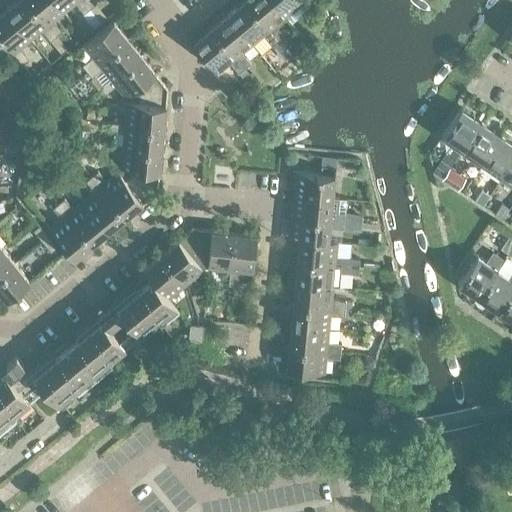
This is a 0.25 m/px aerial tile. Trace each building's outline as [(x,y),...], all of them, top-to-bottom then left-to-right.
[(27,0),(15,0),(6,8),(30,38),(41,30),(50,40),(56,35),(27,0)] [(54,0),(27,0),(56,35),(62,30),(53,20),(64,11),(54,0)] [(82,0),(54,0),(64,11),(75,2),(83,13),(89,8),(82,0)] [(244,0),(243,0),(228,13),(252,43),(263,34),(272,45),(278,40),(244,0)] [(272,0),(244,0),(278,40),(284,35),(275,24),(286,16),(272,0)] [(272,0),(286,16),(292,22),(308,8),(310,4),(310,1),(309,0),(305,0),(303,1),(302,0),(272,0)] [(30,38),(6,8),(0,12),(0,36),(22,63),(29,58),(20,47),(30,38)] [(228,13),(211,27),(244,67),(245,67),(250,62),(242,52),(252,43),(228,13)] [(81,65),(86,71),(127,37),(113,20),(82,44),(92,56),(81,65)] [(244,67),(211,27),(193,41),(218,71),(229,62),(242,77),(249,72),(245,67),(244,67)] [(105,93),(116,85),(146,60),(127,37),(86,71),(91,77),(95,74),(103,85),(100,87),(105,93)] [(133,90),(137,95),(167,86),(146,60),(116,85),(125,96),(133,90)] [(126,101),(124,123),(124,124),(163,127),(167,86),(137,95),(137,102),(126,101)] [(442,135),(463,149),(482,120),(462,106),(442,135)] [(463,149),(483,162),(502,134),(482,120),(463,149)] [(123,131),(122,145),(161,149),(163,127),(124,124),(124,123),(111,122),(110,130),(123,131)] [(483,162),(502,176),(511,161),(511,140),(502,134),(483,162)] [(130,168),(130,175),(157,190),(161,149),(122,145),(120,167),(130,168)] [(511,161),(502,176),(511,182),(511,161)] [(434,173),(442,178),(449,167),(442,162),(434,173)] [(295,170),(293,193),(332,196),(335,166),(321,165),(320,172),(295,170)] [(458,189),(466,177),(449,167),(442,178),(458,189)] [(98,170),(91,175),(125,216),(157,190),(130,175),(124,179),(118,171),(106,181),(98,170)] [(94,191),(83,199),(108,230),(125,216),(91,175),(85,180),(94,191)] [(474,199),(482,205),(490,194),(481,188),(474,199)] [(293,193),(291,214),(362,221),(362,214),(344,210),(344,211),(331,210),(332,196),(293,193)] [(64,198),(58,202),(91,243),(108,230),(83,199),(73,208),(64,198)] [(91,243),(58,202),(52,207),(61,218),(49,228),(74,258),(91,243)] [(494,212),(502,218),(509,207),(501,202),(494,212)] [(291,214),(289,236),(328,240),(329,226),(343,227),(343,228),(361,230),(362,221),(291,214)] [(0,218),(0,246),(1,245),(0,244),(0,228),(3,226),(9,220),(5,215),(0,218)] [(40,224),(33,229),(42,240),(48,235),(40,224)] [(234,231),(211,229),(193,227),(178,239),(202,267),(206,266),(207,266),(207,268),(230,270),(234,231)] [(256,233),(234,231),(230,270),(228,284),(236,284),(237,271),(252,272),(256,233)] [(500,247),(508,253),(511,246),(511,231),(500,247)] [(48,235),(42,240),(51,251),(57,246),(48,235)] [(298,237),(296,259),(355,265),(358,265),(359,258),(356,257),(349,257),(336,255),(337,241),(328,240),(298,237)] [(178,239),(161,253),(185,283),(203,269),(202,267),(178,239)] [(0,246),(0,274),(15,262),(1,245),(0,246)] [(161,253),(143,268),(150,276),(168,297),(185,283),(161,253)] [(458,282),(479,296),(498,267),(478,254),(458,282)] [(296,259),(294,281),(333,285),(339,285),(340,271),(348,272),(355,272),(358,273),(358,265),(355,265),(296,259)] [(15,262),(0,274),(0,303),(29,280),(15,262)] [(479,296),(498,309),(511,289),(511,271),(510,275),(498,267),(479,296)] [(150,276),(131,292),(156,322),(176,306),(168,297),(150,276)] [(294,281),(292,302),(351,308),(352,300),(331,298),(333,285),(294,281)] [(511,289),(498,309),(511,318),(511,289)] [(156,322),(131,292),(112,307),(123,319),(126,317),(140,335),(156,322)] [(292,302),(290,324),(329,328),(330,314),(344,315),(351,316),(351,308),(292,302)] [(101,317),(85,330),(110,360),(125,347),(101,317)] [(189,324),(188,340),(202,341),(203,325),(189,324)] [(290,324),(288,345),(340,350),(341,343),(327,341),(329,328),(290,324)] [(85,330),(67,344),(92,374),(110,360),(85,330)] [(67,344),(50,358),(74,388),(92,374),(67,344)] [(340,350),(288,345),(285,368),(287,368),(324,372),(326,357),(339,358),(340,350)] [(6,363),(13,372),(23,364),(16,354),(6,363)] [(74,388),(50,358),(32,373),(57,403),(74,388)] [(306,370),(287,368),(286,375),(305,377),(306,370)] [(5,370),(0,374),(0,399),(12,415),(30,400),(5,370)] [(0,424),(12,415),(0,399),(0,424)]
